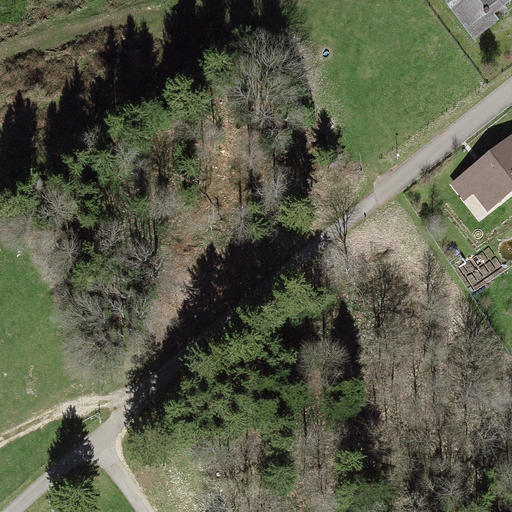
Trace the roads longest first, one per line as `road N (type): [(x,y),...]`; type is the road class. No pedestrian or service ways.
road 1 (residential): [(95,441),(210,326),(511,89)]
road 2 (track): [(132,400),(65,410),(0,442)]
